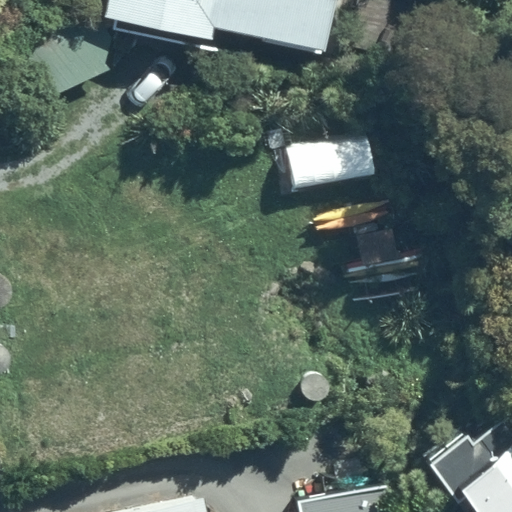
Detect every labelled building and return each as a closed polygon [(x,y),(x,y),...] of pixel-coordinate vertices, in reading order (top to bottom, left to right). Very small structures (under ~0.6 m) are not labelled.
[(110,0),(108,14),(216,37),(220,20),(329,43),(337,0),(110,0)] [(58,359),(8,369),(23,450),(74,441),(58,359)] [(474,425),(431,456),(471,511),(511,511),(511,414),(482,437),(474,425)] [(397,511),(391,478),(303,496),(306,511),(397,511)] [(215,511),(212,494),(118,511),(215,511)]
